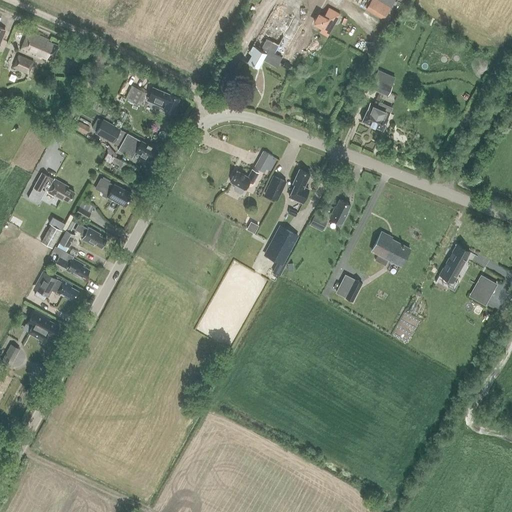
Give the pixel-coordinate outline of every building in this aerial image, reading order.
[(372,0),(368,9),(387,20),(398,0),(372,0)] [(276,67),(300,24),(302,21),(274,6),(249,52),(252,54),(248,61),(258,67),(262,59),(276,67)] [(320,32),(327,36),(334,23),(327,20),(320,32)] [(51,41),(31,33),(32,33),(28,31),(20,50),(41,59),(41,57),(51,61),(58,46),(50,43),(51,41)] [(28,73),(33,62),(18,55),(13,67),(28,73)] [(388,96),(392,86),(376,79),(372,89),(388,96)] [(136,104),(142,91),(131,85),(125,98),(136,104)] [(155,87),(149,101),(163,107),(162,109),(172,113),(179,97),(169,93),(155,87)] [(388,119),(390,112),(392,107),(379,101),(377,106),(370,103),(367,109),(361,120),(370,124),(369,125),(374,127),(374,126),(383,130),(388,119)] [(117,121),(123,123),(128,114),(122,111),(117,121)] [(113,143),(121,128),(103,118),(102,121),(97,118),(92,127),(96,130),(95,133),(113,143)] [(80,123),(79,131),(89,132),(90,124),(80,123)] [(127,133),(118,150),(132,158),(135,151),(150,159),(156,148),(127,133)] [(264,173),(266,169),(271,172),(277,160),(272,158),(273,156),(263,150),(254,167),(264,173)] [(111,162),(114,156),(108,153),(105,159),(111,162)] [(243,189),(245,190),(249,182),(252,184),(259,173),(252,169),(248,177),(236,170),(230,182),(235,184),(233,187),(234,190),(239,193),(242,192),(243,189)] [(303,187),(309,174),(299,169),(293,183),(297,184),(291,197),(302,202),(308,189),(303,187)] [(43,174),(35,190),(32,196),(38,199),(44,189),(49,191),(48,193),(64,201),(65,200),(70,203),(75,193),(70,190),(71,188),(55,180),(54,182),(49,179),(49,178),(43,174)] [(264,194),(277,200),(286,181),(272,175),(264,194)] [(125,205),(130,196),(120,191),(121,189),(109,183),(100,179),(95,189),(103,193),(103,194),(125,205)] [(342,223),(347,212),(346,212),(350,204),(339,199),(335,206),(329,217),(342,223)] [(87,219),(91,212),(78,205),(75,212),(87,219)] [(297,212),(290,209),(287,214),(295,217),(297,212)] [(9,223),(20,228),(23,221),(13,215),(9,223)] [(315,215),(309,226),(321,232),(327,221),(315,215)] [(247,229),(254,233),(258,226),(251,222),(247,229)] [(52,247),(61,230),(50,224),(41,241),(52,247)] [(101,248),(106,239),(99,235),(100,234),(89,227),(88,229),(78,224),(75,229),(84,234),(82,239),(93,245),(94,244),(101,248)] [(297,235),(280,226),(265,254),(282,264),(297,235)] [(68,247),(74,235),(66,231),(60,243),(68,247)] [(401,266),(410,249),(386,236),(387,235),(381,232),(372,250),(378,253),(375,260),(385,265),(388,259),(401,266)] [(254,240),(248,256),(258,259),(264,244),(254,240)] [(60,243),(57,248),(63,251),(65,252),(68,247),(60,243)] [(453,280),(468,251),(455,244),(440,274),(453,280)] [(84,264),(73,258),(73,257),(65,252),(63,251),(60,257),(59,256),(56,263),(67,269),(66,270),(81,278),(83,276),(85,277),(90,269),(83,266),(84,264)] [(62,279),(61,281),(57,279),(59,276),(49,270),(48,273),(43,271),(33,288),(49,297),(52,290),(55,292),(70,300),(71,297),(73,298),(78,291),(70,287),(72,285),(62,279)] [(361,283),(345,275),(336,293),(352,301),(361,283)] [(477,284),(492,293),(497,284),(482,275),(477,284)] [(28,333),(39,339),(41,335),(44,337),(47,333),(53,336),(59,326),(49,320),(50,318),(35,310),(27,323),(28,324),(28,323),(32,325),(28,333)] [(16,364),(20,346),(10,343),(6,362),(16,364)]
